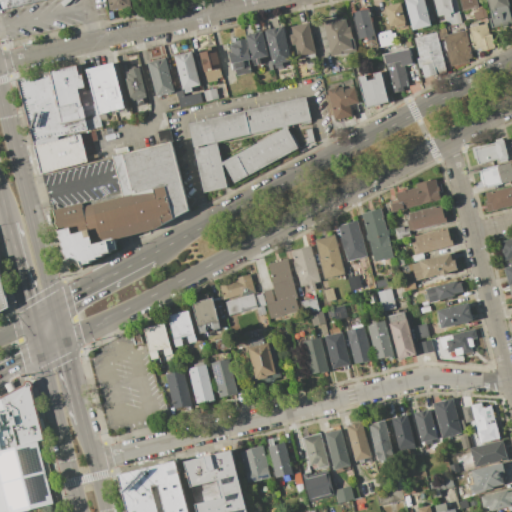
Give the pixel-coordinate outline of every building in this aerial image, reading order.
[(42,0),(0,10),(0,0),(42,0)] [(128,0),(130,7),(109,11),(107,0),(128,0)] [(423,0),(430,26),(412,30),(404,0),(423,0)] [(450,0),(453,12),(450,13),(451,17),(445,19),(444,15),(438,16),(433,0),(450,0)] [(476,0),(478,7),(462,10),(459,0),(476,0)] [(507,0),(511,16),(511,23),(494,28),(487,0),(507,0)] [(400,2),(405,22),(388,26),(384,6),(400,2)] [(368,8),(374,35),(358,39),(351,12),(368,8)] [(459,12),(462,23),(447,27),(446,22),(454,20),(452,14),(459,12)] [(356,51),(331,57),(323,21),(337,17),(337,18),(342,17),(346,19),(348,27),(350,26),(356,51)] [(309,22),(316,53),(298,58),(295,45),(290,46),(288,35),(292,34),(290,27),(309,22)] [(469,28),(486,24),(489,35),(491,34),(495,48),(487,50),(486,46),(474,49),(469,28)] [(265,30),(282,26),(291,60),(282,62),(283,66),(274,68),(265,30)] [(377,33),(390,30),(394,44),(380,47),(377,33)] [(443,36),(465,30),(472,57),(462,65),(450,68),(443,36)] [(251,59),(246,39),(245,35),(262,31),(268,55),(264,56),(266,63),(254,66),(252,60),(251,60),(251,59)] [(436,32),(445,71),(436,74),(436,76),(423,79),(414,37),(436,32)] [(246,39),(251,59),(248,60),(251,72),(237,75),(235,70),(233,71),(228,53),(231,52),(229,45),(235,44),(235,41),(246,39)] [(402,57),(398,43),(409,41),(412,55),(402,57)] [(215,45),(223,76),(217,78),(217,80),(207,83),(199,53),(211,50),(210,47),(215,45)] [(191,51),(199,84),(191,86),(192,91),(184,93),(174,55),(191,51)] [(166,57),(174,92),(155,96),(148,61),(166,57)] [(402,87),(408,86),(402,58),(384,62),(392,93),(402,91),(402,87)] [(98,113),(126,107),(114,62),(87,69),(98,113)] [(33,142),(87,130),(78,89),(85,87),(82,75),(79,75),(76,65),(16,80),(33,142)] [(129,101),(147,97),(140,67),(128,69),(129,73),(123,75),(129,101)] [(365,107),(388,102),(380,71),(372,73),(374,79),(367,81),(365,75),(357,77),(365,107)] [(332,120),(352,116),(349,105),(358,103),(354,86),(332,92),(331,89),(325,90),(332,120)] [(203,91),(216,88),(219,98),(205,102),(203,91)] [(188,124),(306,97),(311,120),(193,147),(188,124)] [(233,183),(222,162),(286,127),(298,148),(233,183)] [(156,131),(158,143),(171,141),(168,129),(156,131)] [(305,146),(315,143),(311,129),(305,131),(307,140),(304,141),(305,146)] [(87,161),(41,173),(34,145),(81,134),(87,161)] [(508,160),(499,162),(499,159),(477,164),(473,149),(494,144),(494,142),(503,140),(508,160)] [(67,259),(62,250),(64,249),(61,243),(63,242),(59,236),(61,235),(57,229),(58,228),(55,222),(57,221),(54,210),(82,203),(83,206),(123,196),(117,173),(113,156),(171,141),(189,209),(156,228),(114,240),(117,249),(105,255),(105,253),(103,254),(103,256),(96,257),(97,259),(93,260),(92,259),(89,261),(90,262),(81,265),(79,261),(75,258),(71,258),(67,259)] [(203,192),(226,187),(217,144),(194,149),(203,192)] [(508,182),(484,187),(480,171),(482,170),(482,169),(504,164),(505,170),(511,168),(511,174),(507,176),(508,182)] [(440,200),(403,209),(403,211),(392,214),(389,204),(398,202),(395,193),(402,191),(401,190),(408,188),(408,189),(416,187),(415,183),(435,178),(440,200)] [(485,193),(511,186),(511,205),(487,211),(484,201),(486,200),(485,193)] [(446,222),(409,231),(406,221),(410,220),(408,214),(442,205),(446,222)] [(393,257),(373,262),(368,241),(366,241),(365,235),(367,234),(361,213),(381,208),(393,257)] [(368,255),(347,260),(344,249),(343,249),(340,237),(341,237),(338,226),(348,224),(347,222),(357,220),(363,244),(365,243),(368,255)] [(404,226),(407,237),(397,240),(394,229),(404,226)] [(452,244),(413,254),(410,243),(416,241),(414,236),(448,227),(452,244)] [(345,273),(323,279),(318,257),(319,257),(315,240),(336,234),(345,273)] [(511,238),(511,258),(504,261),(500,241),(511,238)] [(311,246),(320,281),(315,283),(316,289),(310,290),(308,284),(300,286),(297,274),(296,274),(292,262),(294,262),(291,251),(311,246)] [(411,264),(420,262),(419,261),(450,253),(451,259),(454,259),(457,269),(448,272),(449,274),(438,276),(437,274),(425,277),(426,279),(420,281),(419,279),(415,280),(411,264)] [(270,319),(263,291),(274,288),(268,263),(287,259),(297,298),(295,298),(299,312),(270,319)] [(511,264),(503,267),(511,301),(511,264)] [(0,274),(8,306),(0,310),(0,274)] [(255,293),(223,301),(219,285),(235,281),(235,278),(250,274),(255,293)] [(359,274),(362,287),(350,290),(347,277),(359,274)] [(416,288),(404,291),(401,278),(413,275),(416,288)] [(387,278),(389,285),(377,288),(375,281),(387,278)] [(425,289),(457,281),(457,283),(461,282),(463,291),(454,294),(455,297),(429,303),(428,299),(425,300),(423,294),(426,293),(425,289)] [(333,288),(336,300),(326,302),(323,290),(333,288)] [(396,309),(382,312),(377,292),(391,288),(396,309)] [(264,306),(259,307),(256,295),(263,293),(266,305),(264,306)] [(225,302),(254,295),(257,308),(228,315),(225,302)] [(212,298),(221,333),(201,338),(192,303),(212,298)] [(319,311),(304,314),(301,302),(316,298),(319,311)] [(473,320),(440,328),(436,311),(468,303),(473,320)] [(257,308),(259,307),(264,306),(266,314),(259,315),(257,308)] [(188,310),(196,342),(189,343),(187,336),(181,338),(183,345),(176,347),(168,315),(188,310)] [(326,323),(313,326),(310,314),(323,311),(326,323)] [(415,354),(398,358),(387,316),(405,311),(415,354)] [(395,355),(385,358),(384,357),(375,359),(367,325),(371,324),(370,320),(383,317),(384,320),(386,320),(395,355)] [(173,354),(165,356),(163,349),(157,351),(159,358),(151,360),(143,329),(165,323),(173,354)] [(373,360),(354,365),(346,331),(352,329),(351,326),(362,323),(363,327),(364,326),(373,360)] [(430,336),(416,340),(413,327),(427,323),(430,336)] [(350,364),(332,369),(324,336),(330,335),(328,328),(341,325),(350,364)] [(474,329),(476,338),(473,339),(475,346),(472,347),(473,351),(456,356),(454,351),(448,352),(447,348),(442,349),(439,338),(474,329)] [(246,340),(263,336),(265,344),(272,342),(273,344),(274,344),(276,352),(275,353),(281,377),(275,378),(275,380),(266,383),(265,381),(257,383),(246,340)] [(231,350),(218,353),(215,340),(228,337),(231,350)] [(328,370),(310,375),(302,342),(320,337),(328,370)] [(432,338),(435,351),(420,355),(417,342),(432,338)] [(237,393),(219,397),(211,363),(229,359),(237,393)] [(214,399),(197,404),(188,369),(206,364),(214,399)] [(192,405),(174,409),(165,375),(184,370),(192,405)] [(0,511),(0,397),(23,384),(23,381),(30,379),(32,386),(30,387),(43,439),(37,441),(53,503),(16,511),(0,511)] [(452,398),(461,433),(442,438),(433,403),(452,398)] [(481,443),(471,405),(482,402),(484,407),(491,405),(500,438),(481,443)] [(470,406),(473,420),(465,422),(462,408),(470,406)] [(430,409),(437,439),(431,440),(432,443),(426,445),(425,442),(421,443),(413,413),(430,409)] [(407,414),(416,448),(399,452),(391,418),(407,414)] [(384,420),(393,455),(389,456),(390,458),(378,461),(368,424),(384,420)] [(362,421),(371,457),(355,461),(346,425),(362,421)] [(341,429),(350,465),(334,469),(325,433),(341,429)] [(320,433),(329,466),(318,469),(316,464),(310,465),(303,437),(320,433)] [(467,435),(470,448),(469,448),(462,450),(459,437),(467,435)] [(470,448),(502,440),(507,459),(474,467),(469,448),(470,448)] [(285,442),(293,474),(276,478),(267,446),(285,442)] [(239,451),(262,445),(270,477),(247,483),(239,451)] [(185,462),(231,450),(246,511),(196,511),(195,504),(221,497),(217,480),(191,487),(185,462)] [(188,511),(175,460),(118,475),(127,511),(188,511)] [(463,462),(465,471),(451,474),(449,465),(463,462)] [(471,495),(469,486),(474,484),(471,471),(503,462),(505,472),(501,473),(504,484),(493,487),(494,489),(471,495)] [(303,474),(307,500),(332,496),(328,470),(303,474)] [(401,487),(394,489),(392,478),(402,476),(405,486),(401,487)] [(454,487),(439,491),(441,497),(433,499),(429,482),(451,477),(454,487)] [(350,486),(353,499),(338,503),(334,490),(350,486)] [(404,499),(379,506),(376,494),(394,489),(401,487),(404,499)] [(511,488),(511,511),(509,511),(507,507),(489,511),(488,506),(483,508),(480,496),(511,488)] [(476,497),(478,504),(470,506),(468,498),(476,497)] [(466,500),(469,511),(465,511),(460,511),(458,502),(466,500)] [(455,511),(435,511),(434,506),(446,503),(448,510),(455,508),(455,511)]
